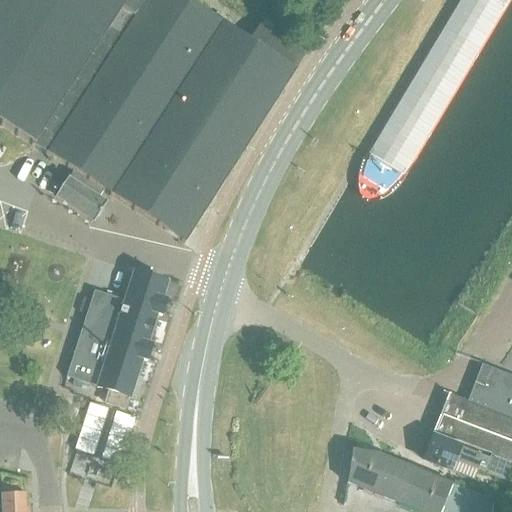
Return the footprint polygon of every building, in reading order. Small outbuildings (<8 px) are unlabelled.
[(0,0),(0,126),(32,147),(46,156),(145,3),(140,0),(0,0)] [(64,168),(70,172),(72,173),(102,192),(119,203),(184,245),(306,55),(260,26),(248,44),(180,0),(146,0),(145,3),(46,156),(53,161),(47,170),(58,177),(64,168)] [(67,179),(56,198),(94,223),(106,204),(98,199),(102,192),(72,173),(68,180),(67,179)] [(93,292),(66,378),(96,388),(109,392),(104,407),(123,413),(127,398),(130,399),(131,395),(136,396),(141,381),(136,379),(142,361),(146,362),(151,346),(147,345),(156,316),(160,317),(165,301),(161,299),(166,283),(133,273),(123,302),(93,292)] [(448,395),(433,433),(491,455),(511,463),(511,377),(481,366),(467,403),(448,395)] [(429,436),(420,460),(447,471),(474,481),(478,472),(506,483),(511,468),(511,463),(491,455),(489,459),(456,446),(429,436)] [(344,484),(388,503),(404,466),(373,453),(350,450),(344,484)] [(411,511),(438,511),(440,509),(450,484),(404,466),(388,503),(411,511)] [(18,479),(1,475),(2,511),(25,511),(24,496),(19,496),(18,479)] [(450,484),(440,509),(447,511),(490,511),(491,501),(450,484)]
